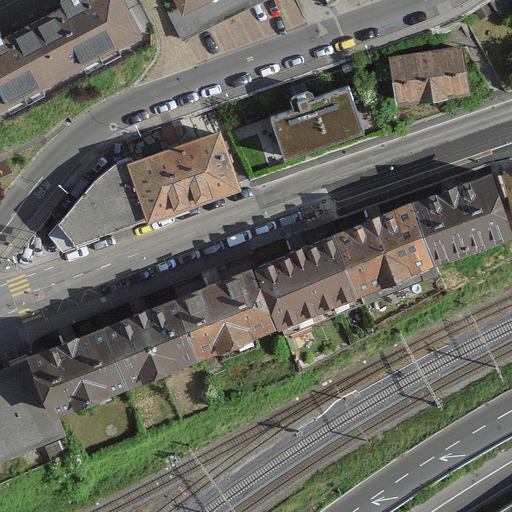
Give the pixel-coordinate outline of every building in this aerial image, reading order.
[(0,108),(140,35),(121,0),(86,0),(0,45),(0,108)] [(170,0),(176,11),(197,0),(170,0)] [(458,43),(384,54),(392,108),(466,97),(458,43)] [(295,103),(237,127),(259,176),(369,135),(349,82),(315,94),(308,82),(290,89),(295,103)] [(216,127),(115,158),(140,217),(236,187),(216,127)] [(115,158),(55,217),(72,245),(140,217),(115,158)] [(488,169),(403,199),(426,261),(508,226),(488,169)] [(403,199),(322,229),(345,291),(426,261),(403,199)] [(322,229),(242,262),(266,322),(345,291),(322,229)] [(242,262),(159,293),(184,356),(266,322),(242,262)] [(92,321),(118,383),(184,356),(159,293),(92,321)] [(92,321),(23,351),(27,357),(48,410),(118,383),(92,321)] [(0,454),(66,427),(48,410),(27,357),(0,367),(0,454)]
